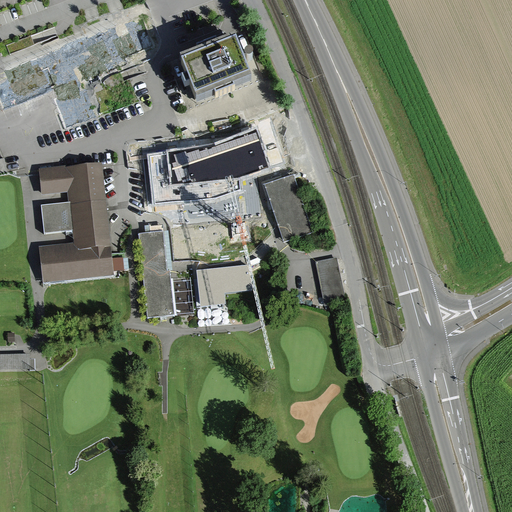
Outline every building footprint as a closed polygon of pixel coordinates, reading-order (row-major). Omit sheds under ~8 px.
[(251,79),(234,40),(164,70),(181,110),(251,79)] [(213,145),(146,156),(153,206),(214,200),(244,191),(242,181),(271,168),(258,128),(213,145)] [(56,175),(40,177),(43,197),(74,193),(81,254),(43,258),(45,284),(112,277),(106,220),(101,170),(56,175)] [(292,181),(266,189),(284,247),(311,238),(292,181)] [(174,318),(164,236),(145,238),(138,239),(148,321),(174,318)] [(336,259),(316,264),(326,310),(346,305),(336,259)] [(252,264),(196,269),(200,308),(224,305),(223,294),(255,290),(252,264)] [(29,353),(0,353),(0,366),(30,366),(29,353)]
